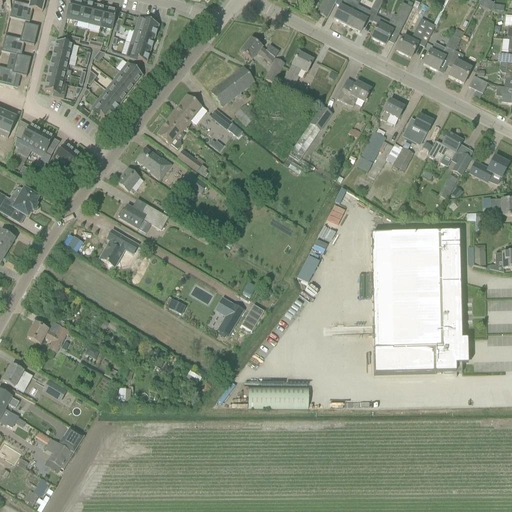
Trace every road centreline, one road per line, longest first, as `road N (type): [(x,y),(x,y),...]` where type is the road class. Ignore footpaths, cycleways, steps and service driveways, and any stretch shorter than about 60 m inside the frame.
road 1 (residential): [(511,132),(250,0)]
road 2 (residential): [(0,325),(107,162)]
road 3 (residential): [(107,162),(226,16)]
